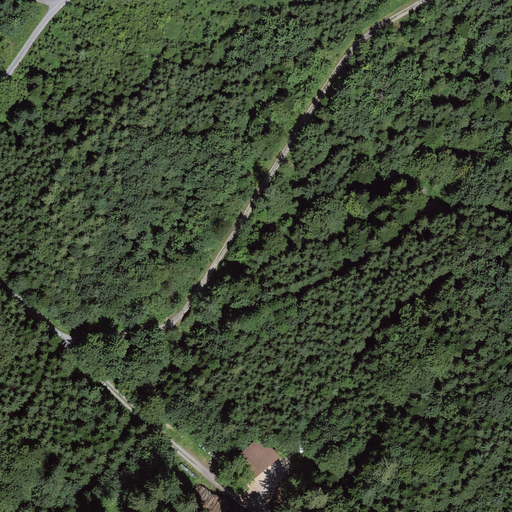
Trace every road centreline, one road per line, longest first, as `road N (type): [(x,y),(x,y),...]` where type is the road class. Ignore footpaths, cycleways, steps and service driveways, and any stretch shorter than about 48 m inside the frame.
road 1 (track): [(67,341),(169,328),(202,291),(351,50),(425,0)]
road 2 (track): [(253,511),(0,284)]
road 3 (track): [(479,223),(428,219),(247,316),(169,328)]
road 4 (track): [(412,294),(252,511)]
